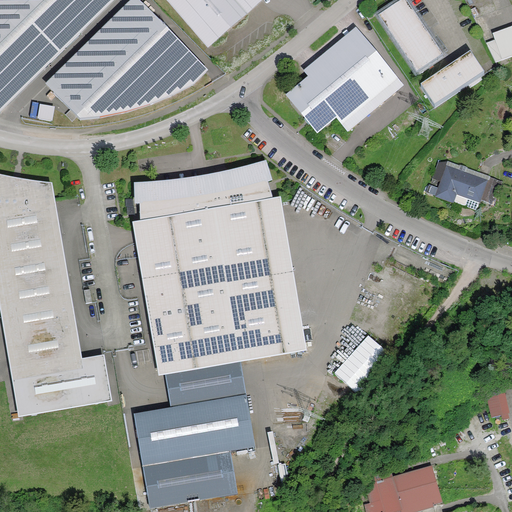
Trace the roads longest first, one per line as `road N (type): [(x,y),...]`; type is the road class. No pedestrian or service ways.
road 1 (residential): [(511,265),(379,209),(293,152),(235,93)]
road 2 (track): [(309,511),(376,382),(481,255)]
road 3 (residential): [(0,136),(88,148),(155,133),(235,93)]
road 4 (residential): [(235,93),(351,0)]
